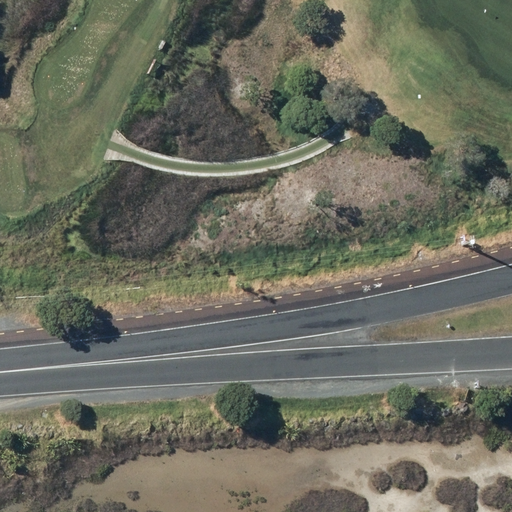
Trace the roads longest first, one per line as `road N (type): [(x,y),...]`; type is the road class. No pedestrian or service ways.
road 1 (tertiary): [(163,356),(511,275)]
road 2 (tertiary): [(511,353),(163,356)]
road 3 (tertiary): [(0,371),(163,356)]
